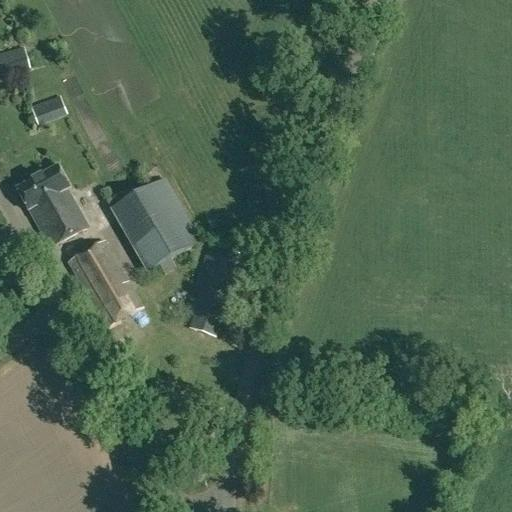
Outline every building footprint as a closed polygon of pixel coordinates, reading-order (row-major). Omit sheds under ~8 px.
[(0,79),(31,71),(25,48),(0,55),(0,79)] [(39,128),(69,116),(61,98),(31,109),(39,128)] [(52,251),(90,230),(69,192),(71,190),(59,168),(17,191),(29,213),(30,212),(52,251)] [(149,273),(202,243),(167,180),(113,211),(149,273)] [(87,212),(98,240),(110,235),(100,207),(87,212)] [(108,331),(145,310),(106,243),(70,264),(108,331)] [(227,329),(251,260),(210,246),(187,316),(194,318),(190,330),(216,339),(220,327),(227,329)] [(0,315),(28,294),(14,275),(0,285),(0,315)]
